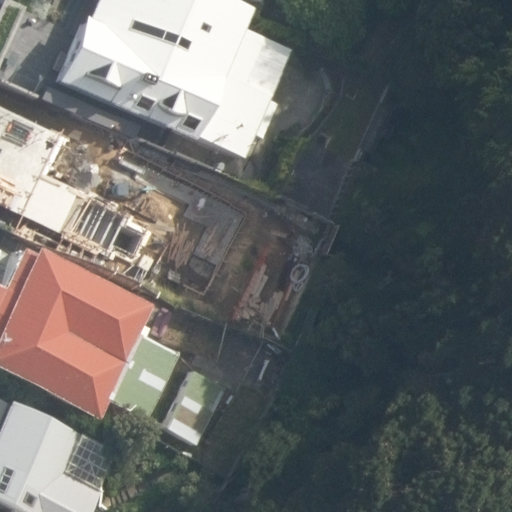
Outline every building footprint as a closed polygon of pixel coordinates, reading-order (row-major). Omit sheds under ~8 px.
[(242,0),(241,0),(77,0),(48,72),(236,151),(284,36),(236,16),(242,0)] [(384,0),(356,0),(338,43),(384,63),(408,10),(384,0)] [(266,214),(132,153),(116,187),(71,166),(40,234),(219,316),(266,214)] [(267,246),(322,270),(344,221),(289,197),(280,218),(267,246)] [(143,305),(0,238),(0,367),(94,411),(102,395),(137,411),(169,342),(134,326),(143,305)] [(81,511),(110,449),(0,400),(0,511),(81,511)]
